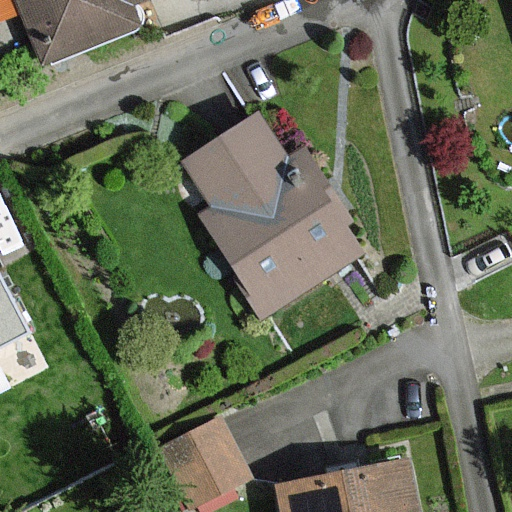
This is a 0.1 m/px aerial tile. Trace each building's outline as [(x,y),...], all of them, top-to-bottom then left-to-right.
[(18,0),(44,63),(129,29),(121,9),(143,0),(18,0)] [(256,117),(172,167),(263,318),(361,261),(301,161),(287,170),(256,117)] [(0,261),(0,378),(45,357),(0,261)] [(247,477),(219,421),(161,450),(189,506),(247,477)] [(412,511),(404,465),(279,487),(283,511),(412,511)]
